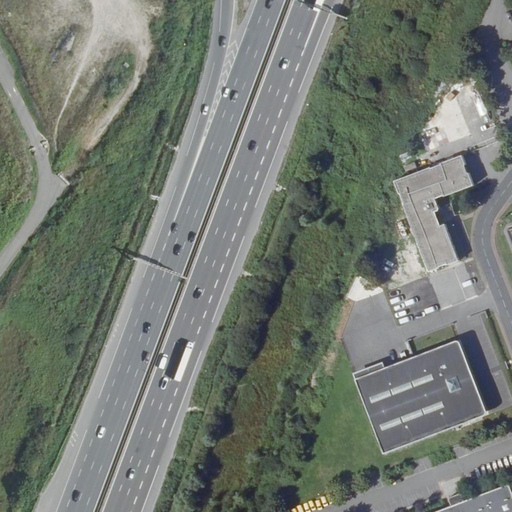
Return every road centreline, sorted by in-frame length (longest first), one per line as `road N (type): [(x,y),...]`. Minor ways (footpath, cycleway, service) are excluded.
road 1 (motorway): [(118,511),(292,50)]
road 2 (motorway): [(184,227),(78,511)]
road 3 (motorway): [(272,0),(184,227)]
road 4 (motorway): [(227,0),(182,195),(184,227)]
road 5 (unknown): [(499,300),(381,345)]
